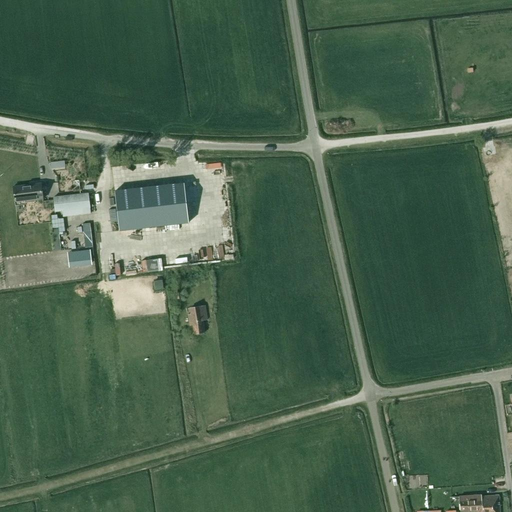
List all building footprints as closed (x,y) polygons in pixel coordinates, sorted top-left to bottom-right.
[(40,183),(13,186),(14,201),(42,199),(40,183)] [(184,183),(115,192),(119,231),(188,223),(184,183)] [(89,214),(89,208),(87,194),(52,198),(54,212),(61,211),(62,217),(89,214)] [(63,220),(56,220),(56,234),(64,234),(63,220)] [(90,223),(82,224),(85,248),(93,247),(90,223)] [(90,250),(72,252),(73,260),(79,259),(80,263),(91,262),(90,250)] [(189,326),(191,326),(193,335),(204,333),(202,320),(207,319),(204,305),(189,307),(190,313),(186,314),(189,326)] [(480,496),(457,498),(458,511),(498,511),(498,496),(480,498),(480,496)]
